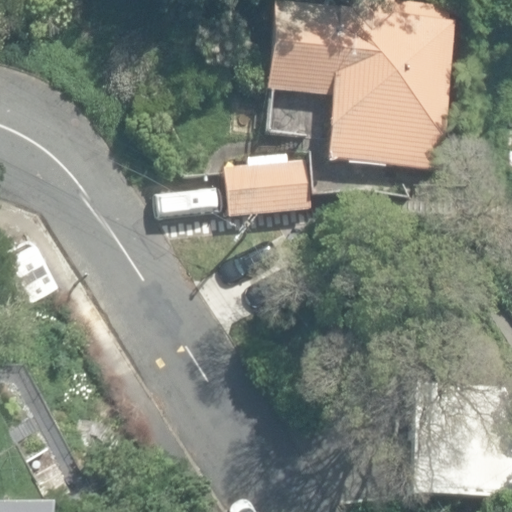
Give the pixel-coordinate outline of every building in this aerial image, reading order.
[(329,161),(332,195),(368,192),(369,166),(444,172),(455,0),(334,0),(334,8),(272,1),(264,94),(328,99),(326,161),(329,161)] [(221,169),(227,217),(312,206),(306,159),(221,169)] [(0,246),(0,266),(23,308),(60,288),(28,231),(0,246)] [(451,463),(475,511),(491,511),(511,508),(510,499),(511,498),(511,457),(506,457),(507,418),(424,410),(451,463)] [(0,503),(0,511),(48,511),(49,503),(0,503)]
